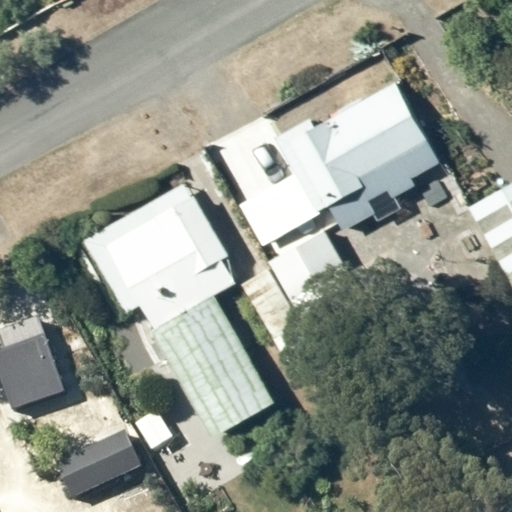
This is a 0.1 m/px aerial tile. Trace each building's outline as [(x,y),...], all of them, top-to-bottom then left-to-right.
[(442,166),(397,79),(279,139),(317,212),(332,205),(344,228),(379,210),(374,201),(442,166)] [(224,296),(239,288),(260,327),(289,311),(266,268),(245,279),(191,179),(85,237),(156,368),(168,362),(213,446),(284,407),(224,296)] [(511,182),(472,203),(511,280),(511,182)] [(326,228),(268,259),(294,311),(353,280),(326,228)] [(69,397),(46,316),(0,329),(0,379),(10,413),(69,397)] [(171,409),(134,425),(148,459),(185,443),(171,409)] [(140,471),(124,435),(58,464),(79,511),(139,511),(124,478),(140,471)]
